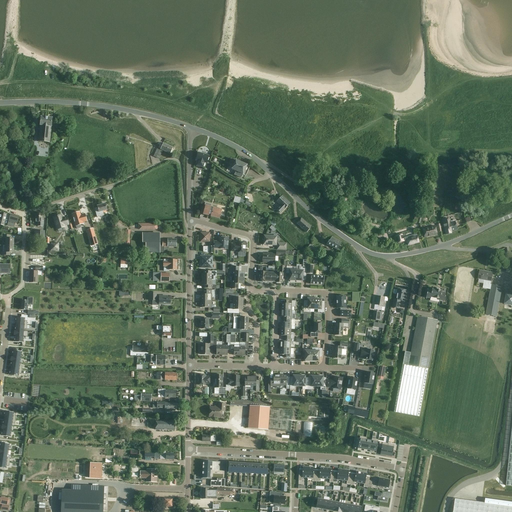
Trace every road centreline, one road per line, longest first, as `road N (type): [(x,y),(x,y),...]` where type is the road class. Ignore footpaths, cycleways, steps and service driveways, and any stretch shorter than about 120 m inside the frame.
road 1 (tertiary): [(511,215),(444,245),(381,255),(316,218),(238,147),(194,128)]
road 2 (residential): [(394,511),(400,472),(385,465),(188,448)]
road 3 (residential): [(189,229),(174,159),(24,212)]
road 4 (track): [(209,113),(69,83),(0,82)]
road 5 (tertiary): [(194,128),(100,105),(0,103)]
road 6 (tertiary): [(189,366),(189,229)]
road 7 (residential): [(273,292),(327,296),(323,369)]
